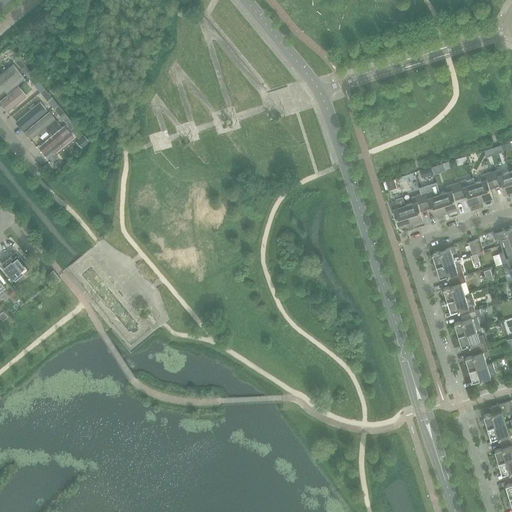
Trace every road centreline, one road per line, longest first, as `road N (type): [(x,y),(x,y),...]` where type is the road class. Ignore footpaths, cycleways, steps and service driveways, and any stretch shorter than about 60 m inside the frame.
road 1 (tertiary): [(413,380),(319,91)]
road 2 (residential): [(457,406),(409,251),(511,213)]
road 3 (residential): [(319,91),(507,30)]
